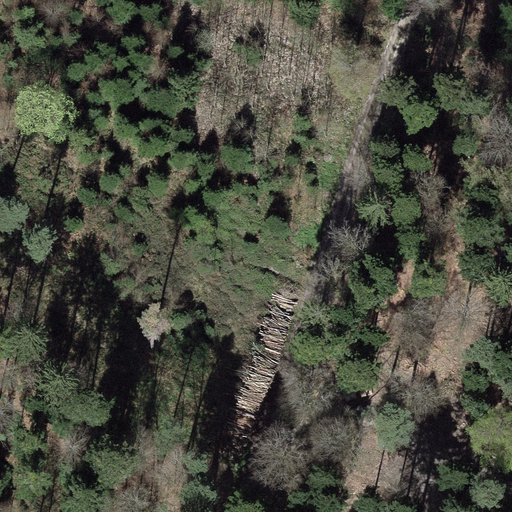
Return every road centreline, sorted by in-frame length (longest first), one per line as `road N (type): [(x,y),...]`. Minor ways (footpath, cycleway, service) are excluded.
road 1 (track): [(235,511),(276,435),(358,145),(417,0)]
road 2 (track): [(437,511),(429,445),(391,420),(276,435)]
